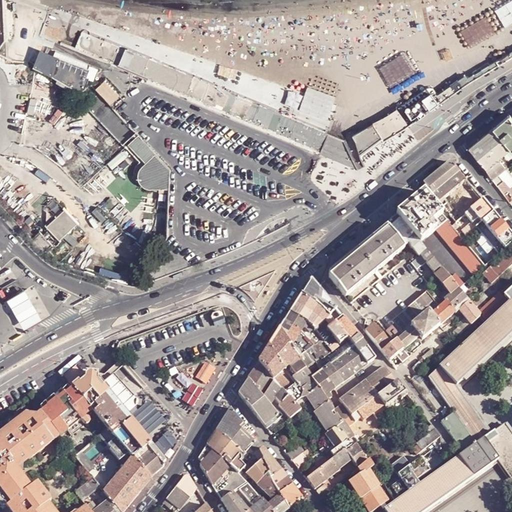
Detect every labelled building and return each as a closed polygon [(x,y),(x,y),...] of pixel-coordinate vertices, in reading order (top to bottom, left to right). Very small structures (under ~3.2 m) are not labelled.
[(76,48),(84,52),(91,35),(83,31),(76,48)] [(84,52),(91,55),(98,38),(91,35),(84,52)] [(91,55),(98,58),(106,41),(98,38),(91,55)] [(98,58),(106,61),(113,44),(106,41),(98,58)] [(106,61),(113,64),(120,47),(113,44),(106,61)] [(113,64),(121,67),(128,50),(120,47),(113,64)] [(506,47),(491,56),(495,63),(510,54),(506,47)] [(70,87),(84,91),(90,79),(96,81),(98,75),(101,69),(57,50),(55,55),(42,50),(35,67),(54,77),(70,87)] [(121,67),(128,70),(135,54),(128,50),(121,67)] [(128,70),(135,73),(142,57),(135,54),(128,70)] [(511,57),(510,54),(495,63),(497,66),(504,62),(511,57)] [(135,73),(142,76),(150,60),(142,57),(135,73)] [(142,76),(150,79),(157,63),(150,60),(142,76)] [(502,74),(509,70),(504,62),(497,66),(502,74)] [(150,79),(158,82),(164,66),(157,63),(150,79)] [(497,66),(495,63),(466,80),(469,83),(476,79),(482,75),(490,70),(497,66)] [(158,82),(165,85),(172,69),(164,66),(158,82)] [(502,74),(497,66),(490,70),(495,79),(502,74)] [(165,85),(172,88),(179,72),(172,69),(165,85)] [(487,83),(495,79),(490,70),(482,75),(487,83)] [(172,88),(180,92),(187,75),(179,72),(172,88)] [(180,92),(187,95),(194,78),(187,75),(180,92)] [(481,87),(487,83),(482,75),(476,79),(481,87)] [(187,95),(195,98),(202,82),(194,78),(187,95)] [(476,79),(469,83),(474,91),(481,87),(476,79)] [(469,83),(466,80),(459,85),(461,88),(469,83)] [(195,98),(202,101),(209,85),(202,82),(195,98)] [(474,91),(469,83),(461,88),(467,96),(474,91)] [(92,85),(91,84),(84,91),(79,97),(107,126),(119,115),(114,109),(96,89),(92,85)] [(202,101),(209,104),(216,88),(209,85),(202,101)] [(439,99),(452,90),(451,87),(438,97),(439,98),(439,99)] [(209,104),(217,107),(223,91),(216,88),(209,104)] [(467,96),(461,88),(455,93),(460,101),(467,96)] [(442,102),(439,99),(439,98),(438,97),(435,93),(434,92),(431,90),(427,89),(423,91),(397,109),(397,110),(399,114),(408,126),(414,122),(421,117),(428,112),(435,107),(441,103),(442,102)] [(455,93),(452,90),(439,99),(442,102),(448,98),(455,93)] [(217,107),(224,110),(231,94),(223,91),(217,107)] [(454,106),(460,101),(455,93),(448,98),(454,106)] [(224,110),(231,113),(238,97),(231,94),(224,110)] [(231,113),(239,116),(246,100),(238,97),(231,113)] [(447,110),(454,106),(448,98),(442,102),(441,103),(447,110)] [(239,116),(246,119),(253,103),(246,100),(239,116)] [(246,119),(253,122),(260,106),(253,103),(246,119)] [(440,115),(447,110),(441,103),(435,107),(440,115)] [(253,122),(261,125),(267,109),(260,106),(253,122)] [(435,107),(428,112),(433,120),(440,115),(435,107)] [(261,125),(268,128),(275,113),(267,109),(261,125)] [(399,114),(397,110),(397,111),(390,115),(392,119),(399,114)] [(428,112),(421,117),(426,125),(433,120),(428,112)] [(268,128),(275,131),(282,116),(275,113),(268,128)] [(399,114),(392,119),(400,132),(407,127),(409,127),(408,126),(399,114)] [(511,117),(509,114),(494,127),(510,148),(511,150),(511,149),(511,117)] [(137,134),(119,115),(107,126),(127,149),(133,143),(131,140),(135,137),(137,134)] [(392,119),(390,115),(381,120),(383,123),(392,119)] [(275,131),(282,134),(289,119),(282,116),(275,131)] [(421,117),(414,122),(419,130),(426,125),(421,117)] [(282,134),(290,138),(297,122),(289,119),(282,134)] [(400,132),(392,119),(383,123),(392,136),(400,132)] [(297,141),(305,125),(297,122),(290,138),(297,141)] [(409,127),(407,127),(413,134),(419,130),(414,122),(408,126),(409,127)] [(383,123),(375,127),(383,139),(383,141),(392,136),(383,123)] [(358,132),(359,137),(375,127),(373,124),(371,124),(358,132)] [(305,144),(312,128),(305,125),(297,141),(305,144)] [(383,139),(375,127),(359,137),(360,156),(383,139)] [(510,148),(494,127),(469,148),(486,169),(489,175),(492,179),(498,186),(504,181),(498,174),(511,163),(511,149),(511,150),(510,148)] [(312,147),(319,131),(312,128),(305,144),(312,147)] [(327,135),(319,131),(312,147),(320,150),(327,135)] [(327,135),(320,150),(345,158),(343,142),(327,135)] [(133,143),(127,149),(140,163),(144,167),(147,164),(157,156),(140,137),(137,139),(133,143)] [(144,167),(142,169),(140,171),(139,174),(138,176),(139,181),(140,184),(144,187),(149,189),(169,190),(170,170),(157,156),(147,164),(144,167)] [(451,162),(424,184),(440,203),(451,194),(467,180),(451,162)] [(483,200),(470,185),(457,196),(457,197),(467,208),(469,211),(471,210),(483,200)] [(443,215),(425,193),(410,205),(405,210),(398,216),(413,235),(421,244),(437,230),(448,221),(443,215)] [(494,213),(483,200),(471,210),(477,218),(482,224),(483,223),(494,213)] [(60,238),(78,222),(66,208),(47,225),(60,238)] [(467,208),(453,220),(456,223),(469,211),(467,208)] [(511,234),(494,213),(483,223),(496,238),(498,236),(504,244),(502,246),(503,247),(505,250),(511,243),(511,234)] [(413,235),(398,216),(386,225),(404,247),(408,244),(406,241),(413,235)] [(482,224),(477,218),(462,230),(468,237),(482,224)] [(463,240),(448,221),(437,230),(475,276),(485,267),(476,256),(463,240)] [(404,247),(386,225),(356,250),(375,273),(405,248),(404,247)] [(33,237),(47,252),(54,245),(41,231),(33,237)] [(441,268),(421,244),(413,235),(406,241),(408,244),(419,257),(421,256),(435,273),(436,273),(441,268)] [(329,278),(345,297),(375,273),(356,250),(330,271),(329,278)] [(501,253),(499,250),(487,260),(481,252),(476,256),(485,267),(501,253)] [(492,285),(511,266),(511,258),(507,252),(482,275),(492,285)] [(421,266),(416,260),(411,264),(416,270),(421,266)] [(441,268),(436,273),(437,274),(436,276),(451,294),(458,289),(450,279),(441,268)] [(19,279),(21,282),(22,281),(17,271),(0,280),(0,283),(3,288),(19,279)] [(459,290),(465,285),(456,274),(450,279),(458,289),(459,290)] [(4,291),(21,282),(19,279),(3,288),(4,291)] [(330,317),(337,311),(311,279),(306,287),(301,295),(330,317)] [(38,314),(21,282),(4,291),(3,288),(1,289),(20,324),(38,314)] [(511,288),(504,296),(509,302),(486,324),(440,367),(457,385),(511,333),(511,288)] [(458,289),(451,294),(442,302),(438,305),(429,313),(439,326),(454,313),(455,314),(459,311),(468,321),(471,325),(480,317),(480,315),(459,290),(458,289)] [(429,313),(438,305),(436,303),(430,296),(426,291),(390,321),(393,324),(399,330),(402,334),(411,327),(410,326),(427,312),(428,313),(429,313)] [(507,302),(498,292),(479,311),(483,315),(482,316),(487,322),(507,302)] [(434,293),(430,296),(436,303),(440,300),(434,293)] [(323,325),(330,317),(301,295),(298,299),(296,304),(323,325)] [(315,332),(323,325),(296,304),(293,308),(290,312),(313,330),(315,332)] [(335,323),(342,318),(341,317),(342,316),(337,311),(330,317),(335,323)] [(313,330),(290,312),(287,317),(284,322),(301,334),(304,329),(309,334),(313,330)] [(411,327),(419,337),(422,340),(439,326),(429,313),(428,313),(427,312),(410,326),(411,327)] [(349,339),(350,340),(356,335),(342,318),(335,323),(349,339)] [(462,333),(471,325),(468,321),(459,329),(462,333)] [(280,330),(291,347),(301,334),(284,322),(282,326),(280,330)] [(340,345),(349,339),(335,323),(327,330),(330,333),(336,341),(340,345)] [(391,337),(399,330),(393,324),(385,330),(391,337)] [(365,332),(381,352),(389,345),(373,326),(370,328),(365,332)] [(396,340),(403,350),(419,337),(411,327),(402,334),(396,340)] [(306,339),(309,334),(304,329),(301,334),(306,339)] [(319,336),(322,340),(323,340),(330,333),(327,330),(326,329),(319,336)] [(306,369),(298,358),(291,347),(280,330),(269,346),(259,363),(260,364),(274,379),(274,380),(276,382),(275,383),(281,390),(282,389),(287,395),(289,398),(294,404),(299,400),(302,398),(304,392),(304,391),(298,385),(293,379),(296,377),(306,369)] [(314,347),(318,343),(322,340),(319,336),(315,332),(313,330),(309,334),(306,339),(314,347)] [(298,358),(306,369),(306,370),(314,364),(312,361),(310,359),(306,352),(314,347),(306,339),(301,334),(291,347),(298,358)] [(359,338),(352,343),(355,348),(367,366),(374,360),(375,359),(374,358),(363,341),(360,337),(359,338)] [(381,352),(389,362),(403,350),(396,340),(389,345),(381,352)] [(337,349),(341,346),(340,345),(336,341),(328,347),(331,351),(336,347),(337,349)] [(314,347),(323,356),(325,358),(329,355),(318,343),(314,347)] [(355,348),(352,343),(339,352),(342,356),(355,348)] [(306,352),(310,359),(313,357),(311,355),(313,354),(314,356),(317,359),(323,356),(314,347),(306,352)] [(342,356),(355,375),(367,366),(355,348),(342,356)] [(424,359),(428,364),(439,354),(434,348),(423,358),(424,359)] [(330,359),(333,363),(342,356),(339,352),(330,359)] [(333,363),(330,365),(343,384),(355,375),(342,356),(333,363)] [(413,369),(417,374),(422,370),(428,364),(424,359),(413,369)] [(260,364),(257,368),(254,372),(268,388),(274,379),(260,364)] [(330,365),(322,371),(335,390),(343,384),(330,365)] [(457,385),(440,367),(428,378),(454,413),(477,445),(491,434),(459,390),(457,385)] [(385,368),(366,382),(377,397),(397,383),(385,368)] [(298,385),(304,391),(307,389),(307,387),(314,381),(312,378),(306,370),(306,369),(296,377),(293,379),(298,385)] [(324,397),(329,394),(335,390),(322,371),(312,378),(314,381),(318,388),(324,397)] [(100,383),(101,375),(99,372),(86,373),(86,376),(86,377),(84,376),(72,386),(74,389),(89,406),(92,410),(109,393),(100,383)] [(254,372),(249,380),(262,397),(268,388),(254,372)] [(126,403),(131,409),(140,401),(116,374),(106,382),(113,389),(126,403)] [(100,383),(109,393),(113,389),(106,382),(101,375),(100,383)] [(239,394),(264,426),(278,415),(270,406),(275,400),(280,406),(289,398),(287,395),(282,389),(281,390),(275,383),(270,390),(264,399),(262,397),(249,380),(239,394)] [(341,403),(352,416),(357,412),(363,421),(372,413),(384,405),(377,397),(366,382),(341,401),(340,402),(341,403)] [(397,383),(377,397),(384,405),(386,407),(399,397),(401,400),(407,395),(402,388),(397,383)] [(39,404),(43,409),(65,392),(61,387),(39,404)] [(302,398),(307,397),(312,392),(307,387),(307,389),(304,391),(304,392),(302,398)] [(307,397),(317,413),(328,404),(327,401),(324,397),(318,388),(312,392),(307,397)] [(43,409),(39,411),(60,437),(84,418),(87,415),(93,411),(92,410),(89,406),(74,389),(67,394),(65,392),(43,409)] [(121,407),(126,403),(113,389),(109,393),(121,407)] [(114,436),(132,420),(126,413),(121,407),(109,393),(92,410),(93,411),(109,429),(114,436)] [(279,407),(289,419),(300,411),(299,410),(294,404),(289,398),(280,406),(279,407)] [(294,404),(299,410),(303,407),(299,400),(294,404)] [(91,511),(88,508),(83,501),(77,493),(88,484),(94,479),(90,474),(88,472),(76,457),(60,437),(39,411),(37,413),(30,412),(23,403),(0,421),(0,506),(4,511),(91,511)] [(121,407),(126,413),(131,409),(126,403),(121,407)] [(342,423),(344,422),(352,416),(341,403),(332,409),(335,413),(342,423)] [(315,414),(321,424),(335,413),(332,409),(328,404),(317,413),(315,414)] [(384,405),(372,413),(378,421),(390,412),(386,407),(384,405)] [(231,409),(216,432),(242,454),(253,441),(255,439),(239,420),(231,409)] [(321,424),(328,434),(342,423),(335,413),(321,424)] [(477,445),(454,413),(442,423),(465,453),(477,445)] [(125,448),(143,433),(132,420),(114,436),(125,448)] [(336,450),(354,437),(344,422),(342,423),(328,434),(326,435),(336,450)] [(385,510),(385,511),(427,511),(498,461),(511,480),(511,479),(511,433),(505,424),(491,434),(477,445),(465,453),(421,484),(396,502),(385,510)] [(437,431),(433,426),(426,431),(430,436),(437,431)] [(109,429),(102,435),(120,458),(127,451),(125,448),(114,436),(109,429)] [(282,439),(290,433),(287,429),(279,435),(282,439)] [(430,436),(418,446),(423,451),(442,436),(437,431),(430,436)] [(242,454),(216,432),(212,439),(207,446),(213,452),(231,467),(238,474),(239,474),(245,468),(239,462),(237,460),(239,457),(242,454)] [(127,451),(134,458),(135,460),(153,445),(143,433),(125,448),(127,451)] [(320,440),(331,455),(336,450),(326,435),(320,440)] [(335,459),(356,443),(357,442),(354,437),(336,450),(331,455),(335,459)] [(282,448),(285,453),(295,445),(291,441),(282,448)] [(307,480),(315,490),(339,471),(339,470),(351,460),(356,467),(367,459),(356,443),(335,459),(329,464),(319,471),(307,480)] [(135,460),(151,479),(165,468),(163,464),(167,461),(153,445),(135,460)] [(213,452),(207,446),(203,453),(199,459),(202,464),(213,452)] [(423,451),(418,446),(412,451),(416,456),(423,451)] [(289,457),(292,461),(302,453),(300,450),(298,453),(294,448),(286,454),(289,457)] [(273,461),(263,449),(259,452),(263,461),(268,476),(271,480),(281,472),(273,461)] [(95,467),(82,451),(76,457),(88,472),(95,467)] [(213,452),(202,464),(200,467),(213,487),(224,474),(231,467),(213,452)] [(292,461),(298,469),(309,460),(303,452),(302,453),(292,461)] [(398,476),(402,481),(389,490),(396,502),(421,484),(418,481),(433,469),(423,456),(411,466),(404,457),(391,467),(398,476)] [(111,501),(119,511),(125,511),(152,480),(151,479),(135,460),(134,458),(105,494),(106,495),(111,501)] [(316,467),(319,471),(329,464),(325,459),(315,466),(316,467)] [(259,463),(246,475),(257,486),(268,476),(263,461),(259,463)] [(373,469),(368,462),(358,470),(361,474),(349,483),(360,500),(368,511),(372,511),(388,502),(379,488),(368,472),(373,469)] [(231,480),(238,474),(231,467),(224,474),(231,480)] [(304,476),(307,480),(319,471),(316,467),(304,476)] [(287,479),(281,472),(271,480),(281,496),(293,486),(287,479)] [(242,478),(239,474),(238,474),(231,480),(215,490),(222,501),(233,494),(247,484),(242,478)] [(166,499),(179,509),(180,510),(197,489),(188,476),(183,479),(175,489),(166,499)] [(268,476),(257,486),(274,502),(281,496),(271,480),(268,476)] [(100,488),(94,479),(88,484),(77,493),(83,501),(98,490),(100,488)] [(253,490),(247,484),(233,494),(238,500),(253,490)] [(316,492),(322,499),(331,491),(329,488),(326,484),(316,492)] [(281,496),(289,509),(303,498),(298,492),(293,486),(281,496)] [(105,494),(100,488),(98,490),(103,497),(106,495),(105,494)] [(238,500),(233,494),(222,501),(229,511),(248,511),(249,511),(238,500)] [(274,502),(268,507),(272,511),(285,511),(289,509),(281,496),(274,502)] [(166,499),(163,503),(174,511),(176,511),(179,509),(166,499)] [(119,511),(111,501),(98,511),(96,511),(119,511)] [(272,511),(268,507),(262,501),(249,511),(248,511),(272,511)]
